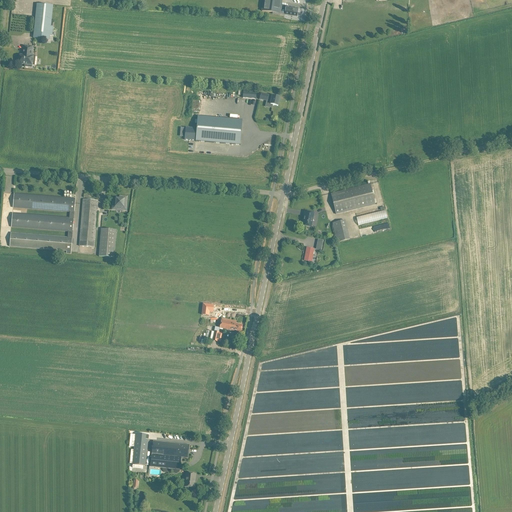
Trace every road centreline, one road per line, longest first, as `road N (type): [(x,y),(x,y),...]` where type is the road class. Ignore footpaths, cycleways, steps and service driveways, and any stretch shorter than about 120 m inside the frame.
road 1 (tertiary): [(215,511),(283,194)]
road 2 (unclassified): [(283,194),(0,169)]
road 3 (track): [(288,194),(511,138)]
road 4 (tertiary): [(283,194),(324,0)]
